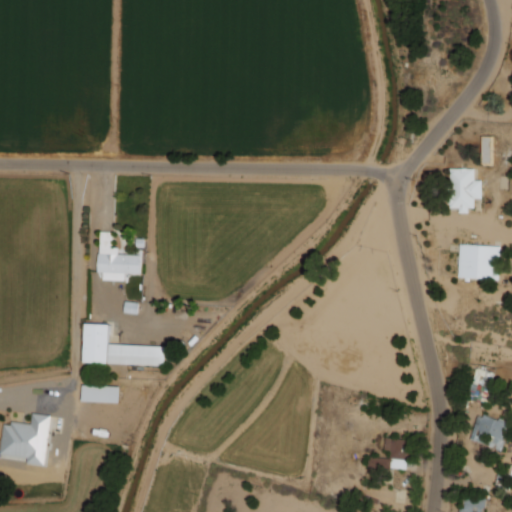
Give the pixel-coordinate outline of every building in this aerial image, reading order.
[(493,163),(493,137),(483,137),(483,163),(493,163)] [(453,170),(477,170),(477,182),(484,182),(484,197),(477,197),(477,210),(474,210),(474,214),(461,214),(461,208),(452,208),(453,170)] [(102,230),(117,231),(117,247),(121,247),(121,255),(142,256),(142,273),(127,272),(126,279),(106,278),(106,272),(101,272),(102,230)] [(463,244),(505,247),(502,280),(473,278),(472,281),(467,281),(468,278),(461,277),(463,244)] [(86,364),(166,366),(166,346),(111,345),(112,325),(87,324),(86,364)] [(479,367),(497,373),(493,386),(499,388),(502,391),(501,394),(499,395),(495,407),(469,398),(479,367)] [(486,414),(501,420),(503,418),(511,421),(511,424),(507,438),(510,440),(505,453),(472,440),(482,416),(485,417),(486,414)] [(36,415),(54,417),(47,465),(30,463),(31,458),(4,454),(8,425),(15,426),(15,421),(35,424),(36,415)] [(389,438),(422,442),(420,461),(410,460),(409,471),(370,466),(371,456),(393,458),(394,450),(388,450),(389,438)] [(510,464),(511,464),(511,485),(509,496),(506,495),(507,489),(498,488),(502,471),(508,472),(510,464)] [(487,511),(487,497),(461,497),(461,511),(487,511)]
